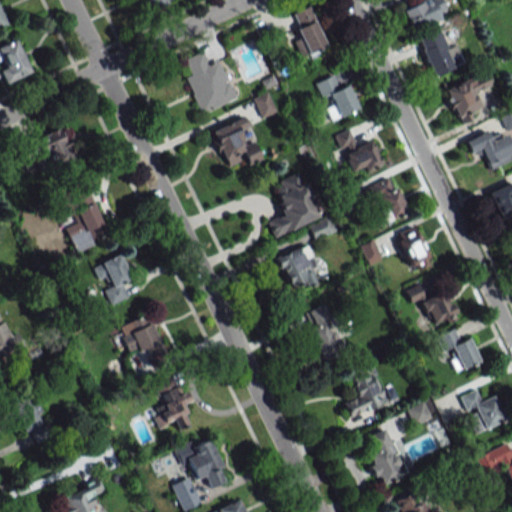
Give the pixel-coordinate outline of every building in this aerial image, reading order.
[(145,0),(149,9),(166,2),(165,0),(145,0)] [(290,14),(300,37),(292,41),(299,57),(325,46),(307,7),(290,14)] [(422,56),(432,76),(452,67),(435,30),(422,36),(430,52),(422,56)] [(0,48),(14,42),(29,75),(4,87),(0,78),(0,73),(5,71),(1,62),(0,62),(0,48)] [(183,77),(198,114),(225,104),(215,79),(222,76),(216,59),(205,63),(201,52),(183,59),(190,75),(183,77)] [(471,118),(467,111),(478,106),(472,93),(488,86),(482,72),(441,90),(456,124),(471,118)] [(313,83),(319,100),(328,96),(331,104),(324,107),(329,119),(356,109),(345,83),(336,87),(332,75),(313,83)] [(273,112),(266,92),(251,97),(259,118),(273,112)] [(511,126),(511,112),(511,111),(498,117),(504,130),(511,126)] [(252,138),(244,141),(240,130),(247,127),(243,117),(207,130),(221,167),(243,159),(245,164),(260,158),(252,138)] [(50,173),(75,159),(57,127),(32,141),(50,173)] [(379,165),(370,141),(354,147),(347,129),(334,135),(350,176),(379,165)] [(511,157),(511,153),(503,132),(489,138),(486,131),(463,140),(470,156),(481,152),(488,168),(511,157)] [(316,219),(297,172),(270,183),(282,214),(265,221),(271,237),(316,219)] [(377,210),(382,222),(404,213),(389,176),(362,187),(369,202),(377,199),(381,208),(377,210)] [(511,214),(511,185),(510,181),(486,192),(499,220),(511,214)] [(72,251),(106,238),(87,188),(51,202),(59,224),(62,223),(72,251)] [(335,229),(326,214),(305,226),(314,242),(335,229)] [(393,235),(410,271),(429,262),(411,226),(393,235)] [(357,246),(366,263),(379,257),(370,240),(357,246)] [(273,257),(286,288),(315,276),(302,245),(273,257)] [(102,290),(108,305),(127,297),(121,283),(129,280),(119,254),(92,266),(96,277),(105,273),(110,286),(102,290)] [(419,303),(432,329),(456,316),(442,290),(419,303)] [(306,329),(320,360),(341,350),(321,306),(307,312),(313,326),(306,329)] [(116,326),(127,354),(144,347),(148,355),(162,350),(147,314),(116,326)] [(0,354),(21,347),(16,332),(3,336),(0,326),(0,354)] [(453,372),(478,361),(467,336),(458,341),(452,329),(437,336),(453,372)] [(348,417),(385,402),(367,360),(344,370),(355,397),(342,403),(348,417)] [(162,412),(152,414),(155,426),(174,422),(175,428),(188,424),(182,403),(184,402),(178,377),(155,382),(162,412)] [(503,421),(493,394),(479,400),(475,389),(458,396),(465,414),(473,432),(503,421)] [(25,432),(44,419),(28,394),(8,407),(25,432)] [(404,474),(383,428),(365,436),(371,451),(363,455),(376,486),(404,474)] [(193,480),(204,477),(207,487),(223,481),(210,441),(183,450),(193,480)] [(473,456),(480,472),(502,463),(511,489),(511,460),(511,461),(504,444),(473,456)] [(198,502),(185,477),(169,485),(181,510),(198,502)] [(100,492),(97,483),(58,495),(63,511),(99,511),(94,494),(100,492)] [(395,511),(426,511),(417,490),(391,502),(395,511)] [(242,511),(237,499),(215,509),(216,511),(242,511)]
